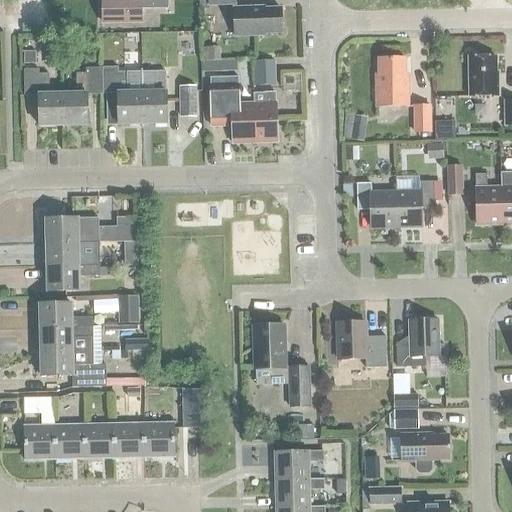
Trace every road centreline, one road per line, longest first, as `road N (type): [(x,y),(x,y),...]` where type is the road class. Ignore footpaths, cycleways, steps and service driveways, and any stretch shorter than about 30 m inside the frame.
road 1 (residential): [(0,187),(324,185)]
road 2 (residential): [(479,288),(482,511)]
road 3 (residential): [(0,505),(187,501)]
road 4 (residential): [(322,29),(486,25)]
road 5 (residential): [(324,185),(322,29)]
road 6 (residential): [(336,289),(479,288)]
